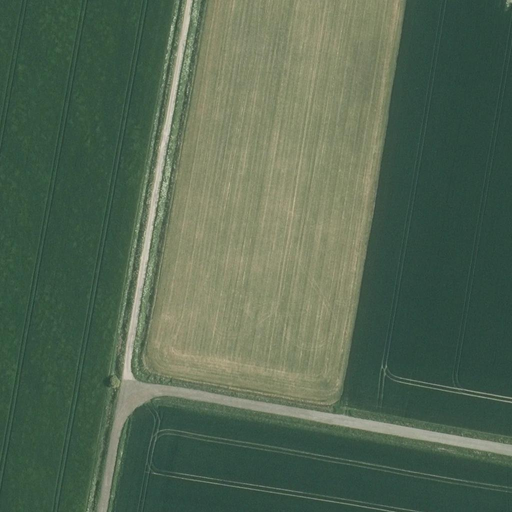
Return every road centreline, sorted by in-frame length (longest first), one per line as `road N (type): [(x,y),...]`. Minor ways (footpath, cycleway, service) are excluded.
road 1 (unclassified): [(120,388),(511,458)]
road 2 (unclassified): [(189,0),(120,388)]
road 3 (unclassified): [(120,388),(101,511)]
